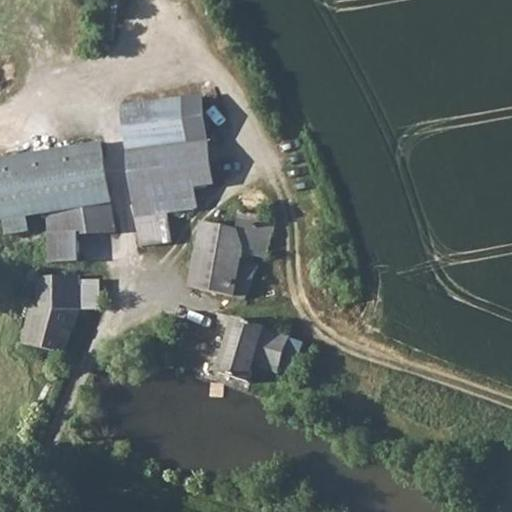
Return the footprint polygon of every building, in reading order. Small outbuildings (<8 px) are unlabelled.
[(0,216),(46,207),(106,195),(95,135),(0,154),(0,216)] [(192,286),(245,296),(248,296),(258,263),(244,260),(245,252),(263,254),(271,256),(276,218),(263,215),(265,149),(244,148),(244,195),(239,225),(205,220),(192,286)] [(106,195),(46,207),(49,223),(53,260),(81,261),(77,232),(112,225),(106,195)] [(167,210),(138,215),(144,243),(173,238),(167,210)] [(27,342),(69,351),(70,343),(73,323),(75,302),(79,303),(81,278),(82,274),(43,275),(39,304),(33,303),(27,342)] [(239,315),(221,370),(251,380),(259,363),(294,373),(302,344),(239,315)]
